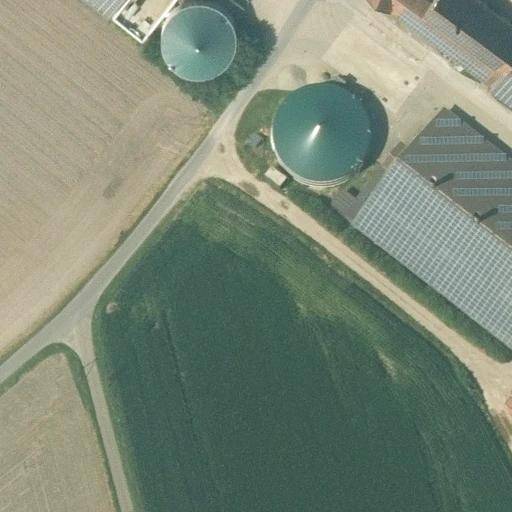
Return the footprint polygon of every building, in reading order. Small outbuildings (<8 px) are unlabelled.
[(118,0),(91,0),(108,14),(118,0)] [(211,0),(185,0),(186,0),(182,2),(178,4),(174,8),(170,11),(167,16),(164,22),(162,28),(162,31),(161,35),(162,40),(162,42),(163,47),(165,51),(168,56),(171,60),(174,63),(178,66),(182,68),(188,71),(195,72),(200,72),(205,72),(210,70),(216,68),(220,65),(224,62),(228,58),(231,54),(233,50),(234,46),(235,41),(236,36),(236,30),(235,27),(234,24),(233,21),(232,19),(230,14),(227,10),(224,8),(221,5),(217,2),(211,0)] [(511,25),(511,21),(482,0),(430,0),(430,1),(427,0),(377,0),(476,74),(511,25)] [(511,25),(476,74),(490,84),(489,85),(511,101),(511,25)] [(310,187),(322,189),(334,187),(345,183),(355,176),(362,166),(368,155),(370,143),(369,131),(365,120),(359,110),(350,101),(339,95),(327,93),(315,93),(303,96),(293,101),(284,110),(277,120),(274,132),(273,144),(275,156),(281,167),(288,176),(298,183),(310,187)] [(511,169),(442,115),(353,228),(511,351),(511,169)]
